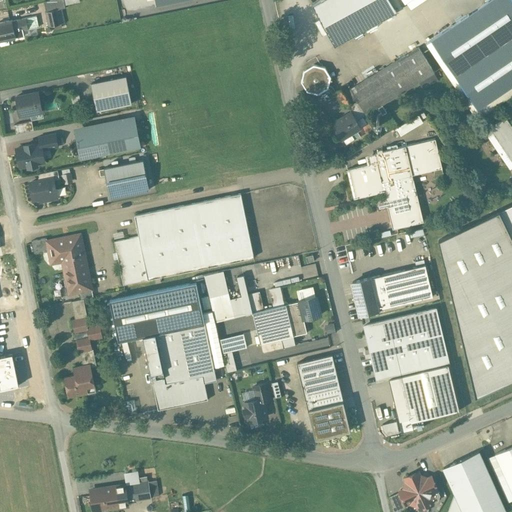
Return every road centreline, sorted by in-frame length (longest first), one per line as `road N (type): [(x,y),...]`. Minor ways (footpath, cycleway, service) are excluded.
road 1 (residential): [(375,460),(266,0)]
road 2 (residential): [(375,460),(326,460),(54,420)]
road 3 (residential): [(54,420),(0,158)]
road 4 (residential): [(511,407),(403,456),(375,460)]
